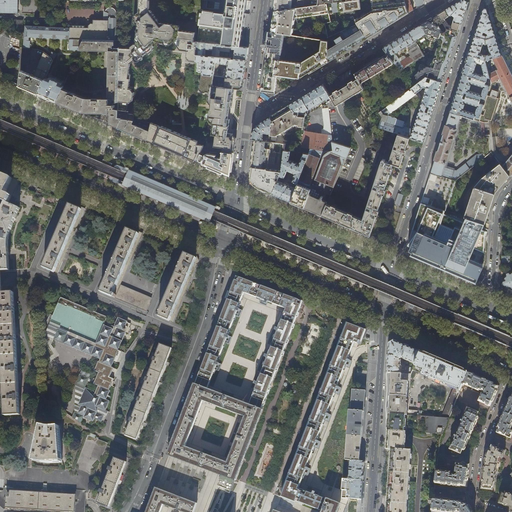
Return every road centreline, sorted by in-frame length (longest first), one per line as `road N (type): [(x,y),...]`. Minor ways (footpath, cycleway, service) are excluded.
road 1 (residential): [(478,0),(390,268)]
road 2 (tertiary): [(225,242),(207,311),(134,497)]
road 3 (primary): [(235,201),(0,101)]
road 4 (primary): [(0,146),(225,242)]
road 5 (residential): [(247,120),(431,9)]
road 6 (residential): [(385,309),(370,511)]
road 7 (primary): [(225,242),(385,309)]
road 8 (primary): [(390,268),(235,201)]
road 9 (residential): [(501,511),(481,505),(473,490),(477,456),(511,375)]
road 10 (primary): [(385,309),(511,364)]
road 11 (residential): [(490,311),(496,209),(511,185)]
road 12 (tertiary): [(263,0),(247,120)]
